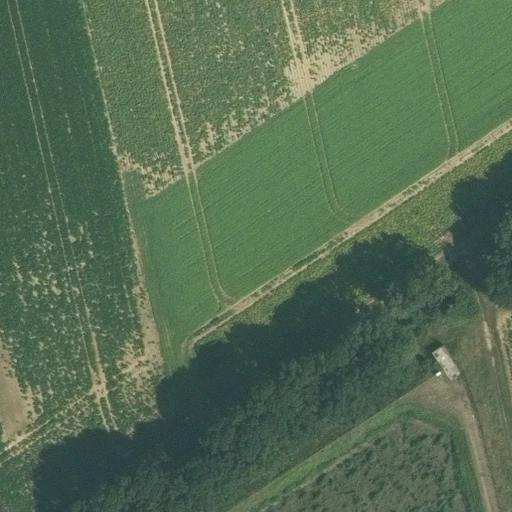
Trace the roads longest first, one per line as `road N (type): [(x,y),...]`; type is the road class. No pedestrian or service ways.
road 1 (track): [(511,215),(77,511)]
road 2 (track): [(511,448),(466,245)]
